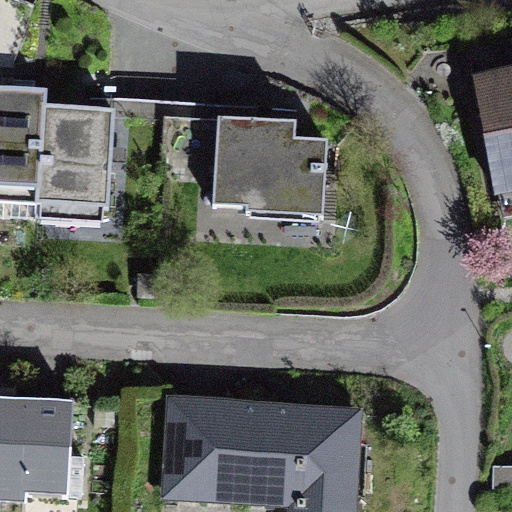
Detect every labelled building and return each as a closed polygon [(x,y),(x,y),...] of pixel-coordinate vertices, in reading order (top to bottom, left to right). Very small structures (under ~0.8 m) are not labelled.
[(21,22),(0,14),(0,77),(1,78),(21,22)] [(511,78),(476,85),(495,192),(503,191),(503,187),(511,185),(511,78)] [(44,99),(0,95),(0,189),(37,192),(43,114),(44,99)] [(154,176),(160,104),(126,103),(121,173),(154,176)] [(204,108),(160,104),(154,176),(198,180),(204,108)] [(106,210),(113,119),(43,114),(37,192),(36,205),(106,210)] [(304,128),(224,125),(221,207),(258,209),(258,219),(335,222),(338,149),(303,147),(304,128)] [(73,406),(0,401),(0,511),(24,511),(25,496),(67,498),(73,406)] [(230,439),(171,436),(167,497),(293,504),(292,511),(351,511),(357,416),(231,409),(230,439)]
